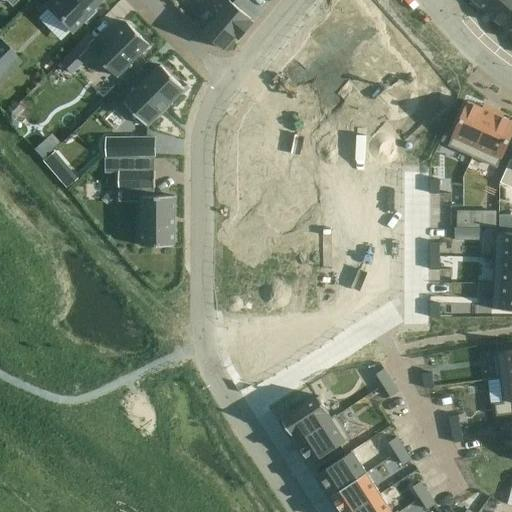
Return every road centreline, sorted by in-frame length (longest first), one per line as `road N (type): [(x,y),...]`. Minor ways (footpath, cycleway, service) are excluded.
road 1 (residential): [(235,81),(214,110),(204,144),(197,303),(203,345),(303,511)]
road 2 (residential): [(427,0),(511,84)]
